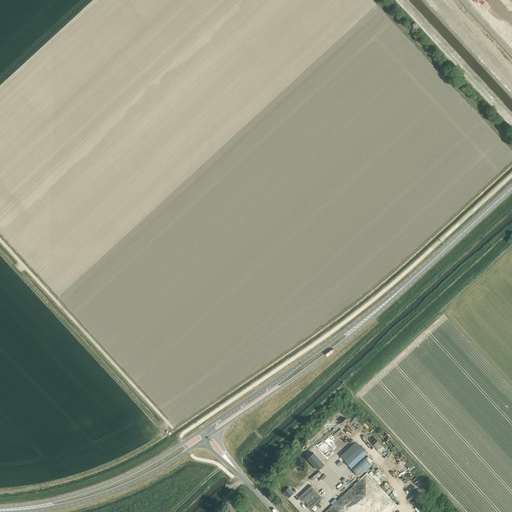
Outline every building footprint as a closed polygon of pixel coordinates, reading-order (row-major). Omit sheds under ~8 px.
[(511,0),(472,0),(511,43),(511,0)] [(361,447),(345,461),(351,468),(367,453),(361,447)] [(365,457),(351,469),(359,477),(372,465),(365,457)] [(311,485),(299,497),(304,502),(305,501),(308,505),(307,506),(310,510),(323,498),(311,485)] [(294,493),(289,487),(283,492),(288,498),(294,493)]
